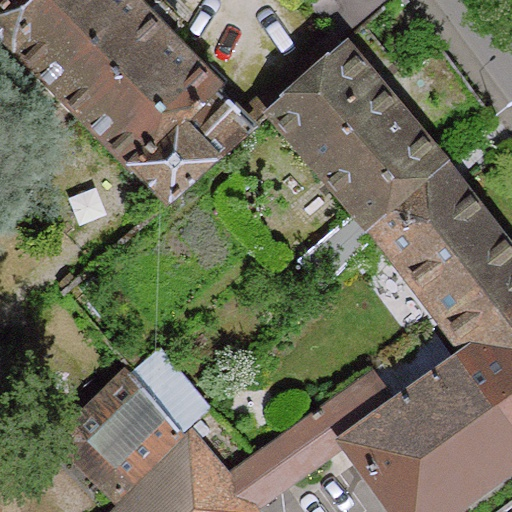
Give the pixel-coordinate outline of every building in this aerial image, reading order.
[(256,126),(254,123),(241,111),(219,88),(223,84),(175,35),(185,25),(179,12),(171,1),(166,0),(159,0),(150,9),(140,0),(0,0),(0,24),(173,198),(256,126)] [(306,0),(330,31),(342,47),(346,43),(395,0),(306,0)] [(342,47),(330,31),(241,111),(254,123),(270,109),(342,47)] [(342,47),(270,109),(312,162),(338,194),(357,217),(296,267),(319,299),(378,235),(372,227),(445,167),(429,147),(346,43),(342,47)] [(372,227),(378,235),(448,320),(452,325),(448,327),(469,355),(476,350),(511,325),(511,249),(445,167),(372,227)] [(511,325),(476,350),(511,399),(511,325)] [(136,372),(189,435),(211,415),(192,392),(161,355),(147,365),(131,347),(121,354),(136,372)] [(375,375),(274,451),(287,468),(334,431),(345,446),(393,511),(453,511),(511,470),(511,399),(476,350),(469,355),(397,406),(375,375)] [(189,435),(136,372),(67,437),(129,501),(189,435)] [(254,511),(232,483),(257,464),(213,411),(211,415),(189,435),(129,501),(118,511),(254,511)] [(334,431),(287,468),(297,483),(345,446),(334,431)] [(232,483),(254,511),(261,511),(297,483),(287,468),(274,451),(257,464),(232,483)]
